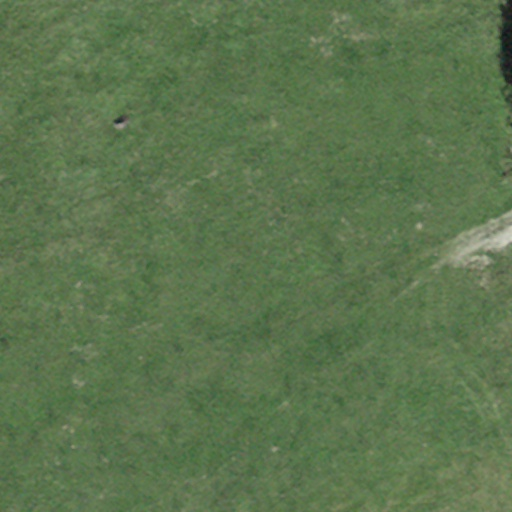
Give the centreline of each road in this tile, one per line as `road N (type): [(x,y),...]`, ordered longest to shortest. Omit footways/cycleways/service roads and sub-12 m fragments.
road 1 (track): [(0,420),(511,224)]
road 2 (track): [(446,250),(292,387),(189,511)]
